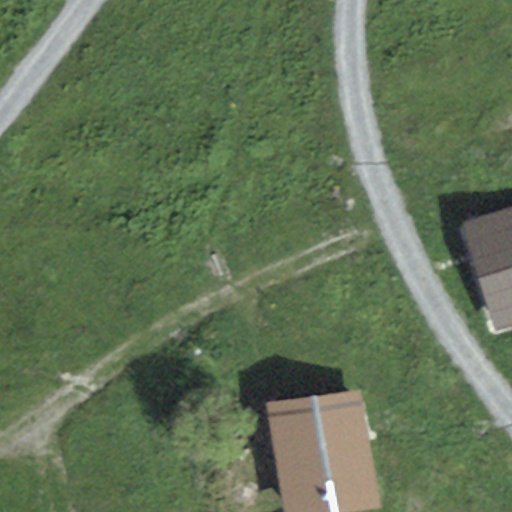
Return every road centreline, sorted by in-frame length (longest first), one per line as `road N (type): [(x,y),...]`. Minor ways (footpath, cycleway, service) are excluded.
road 1 (track): [(353,0),(363,139),(390,216),(511,410)]
road 2 (track): [(0,111),(82,0)]
